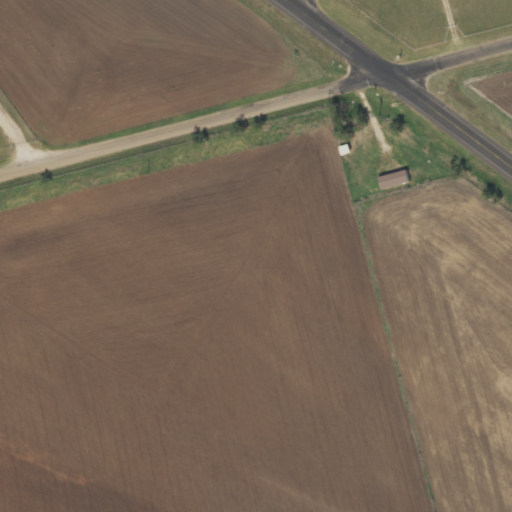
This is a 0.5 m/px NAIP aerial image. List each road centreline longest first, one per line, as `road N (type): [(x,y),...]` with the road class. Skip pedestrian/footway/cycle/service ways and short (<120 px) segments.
road 1 (tertiary): [(0,177),(511,45)]
road 2 (secondary): [(511,165),(294,0)]
